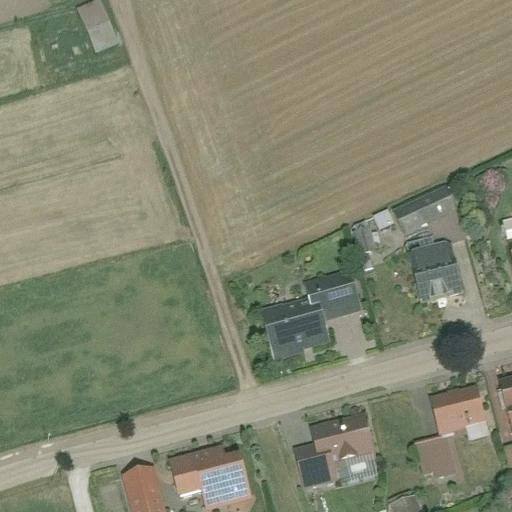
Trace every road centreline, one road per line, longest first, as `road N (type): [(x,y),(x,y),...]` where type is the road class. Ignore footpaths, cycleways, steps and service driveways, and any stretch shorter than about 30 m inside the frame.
road 1 (residential): [(511,340),(81,447),(0,475)]
road 2 (track): [(116,0),(256,403)]
